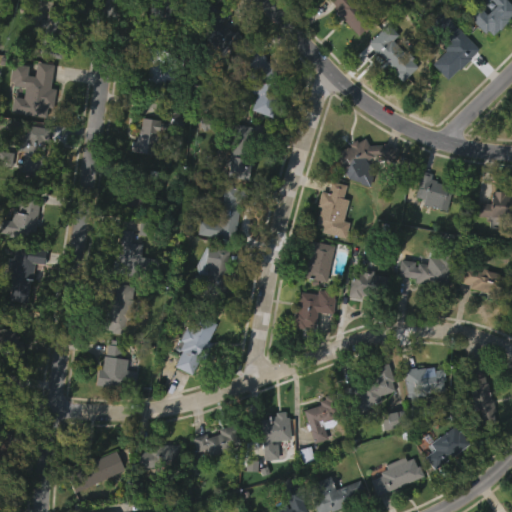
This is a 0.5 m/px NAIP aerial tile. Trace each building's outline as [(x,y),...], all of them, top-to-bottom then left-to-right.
[(78,8),(78,0),(50,0),(50,4),(78,8)] [(178,0),(176,12),(172,11),(167,34),(146,28),(152,0),(178,0)] [(290,0),(312,29),(332,15),(321,0),(290,0)] [(363,0),(364,1),(360,5),(374,21),(358,35),(333,7),(336,5),(331,0),(363,0)] [(413,0),(434,21),(449,6),(445,1),(445,0),(413,0)] [(508,0),(511,4),(511,18),(501,30),(500,29),(493,35),(489,30),(485,33),(469,16),(479,6),(487,14),(494,7),(487,0),(508,0)] [(65,12),(60,58),(41,56),(42,47),(38,46),(39,38),(38,38),(40,18),(47,19),(49,6),(66,8),(65,12)] [(230,30),(232,32),(237,30),(240,40),(216,63),(205,52),(213,45),(197,28),(206,20),(210,6),(226,11),(223,22),(230,30)] [(485,73),(511,48),(511,47),(484,17),(473,27),(488,44),(482,50),(475,42),(465,50),(485,73)] [(355,71),(369,58),(335,22),(321,35),(355,71)] [(462,68),(460,69),(459,68),(447,79),(432,63),(457,40),(447,29),(454,22),(479,49),(462,68)] [(392,39),(404,51),(406,49),(414,57),(411,59),(418,67),(403,81),(394,72),(395,71),(368,43),(388,23),(398,34),(392,39)] [(260,42),(283,75),(270,114),(248,108),(259,80),(242,59),(260,42)] [(36,70),(54,71),(55,43),(43,43),(42,55),(36,55),(36,70)] [(183,59),(180,82),(165,80),(163,94),(143,91),(149,48),(170,51),(170,57),(183,59)] [(235,73),(209,49),(194,66),(220,90),(235,73)] [(399,116),(414,101),(389,74),(392,71),(383,61),(364,78),(399,116)] [(53,66),(52,79),(60,80),(58,94),(55,94),(53,108),(47,107),(46,117),(11,112),(13,96),(23,98),(25,85),(19,85),(20,82),(10,81),(10,79),(0,78),(2,62),(35,66),(35,62),(53,64),(53,66)] [(443,115),(475,85),(459,69),(428,99),(443,115)] [(188,119),(178,132),(176,131),(159,129),(158,139),(164,140),(162,155),(131,152),(132,140),(136,140),(136,135),(139,135),(142,117),(160,119),(160,121),(168,122),(177,110),(188,119)] [(247,129),(252,130),(247,146),(267,152),(274,125),(249,118),(247,129)] [(48,141),(43,179),(21,176),(24,150),(19,150),(22,123),(50,127),(48,141)] [(268,125),(266,139),(253,137),(253,140),(247,139),(244,158),(246,158),(245,164),(250,165),(247,179),(228,177),(229,165),(230,165),(231,162),(234,162),(235,158),(229,157),(234,123),(254,126),(255,123),(268,125)] [(15,138),(11,167),(0,165),(0,141),(1,136),(15,138)] [(365,138),(368,145),(384,145),(385,141),(401,147),(396,163),(379,158),(380,155),(374,155),(375,157),(346,173),(335,153),(348,146),(348,148),(351,147),(349,144),(357,139),(358,142),(365,138)] [(179,165),(183,150),(170,147),(166,161),(179,165)] [(243,216),(252,163),(231,159),(222,212),(243,216)] [(46,165),(19,160),(15,185),(20,186),(17,210),(38,214),(46,165)] [(157,170),(156,185),(149,184),(147,201),(143,200),(142,210),(121,208),(124,182),(128,182),(130,168),(157,170)] [(437,182),(453,186),(447,210),(424,204),(425,199),(416,197),(422,171),(432,174),(431,179),(437,181),(437,182)] [(338,185),(330,210),(364,219),(371,195),(390,200),(394,186),(349,173),(344,187),(338,185)] [(347,184),(334,235),(322,232),(324,226),(317,224),(321,207),(317,206),(322,191),(328,192),(331,180),(347,184)] [(243,189),(235,240),(198,234),(200,220),(219,223),(222,205),(213,203),(215,191),(223,193),(225,186),(243,189)] [(42,205),(40,227),(36,226),(34,242),(0,237),(0,223),(1,224),(2,219),(12,220),(13,210),(17,211),(19,187),(38,189),(37,203),(42,205)] [(511,194),(511,216),(479,216),(479,203),(492,203),(492,191),(505,192),(505,194),(511,194)] [(418,240),(443,246),(449,222),(427,216),(429,209),(417,207),(411,232),(419,235),(418,240)] [(231,277),(239,225),(220,222),(215,257),(196,254),(193,271),(231,277)] [(139,247),(144,231),(125,225),(120,241),(139,247)] [(159,259),(156,280),(111,274),(113,261),(117,261),(121,229),(132,230),(131,243),(143,244),(141,257),(159,259)] [(335,246),(326,282),(306,277),(308,269),(306,268),(308,256),(310,257),(311,253),(307,252),(310,240),(335,246)] [(230,287),(229,293),(224,292),(222,304),(198,300),(201,287),(204,287),(206,275),(204,274),(206,266),(201,265),(205,245),(227,249),(225,265),(233,266),(230,287)] [(34,263),(32,281),(30,281),(27,304),(9,302),(14,246),(36,248),(34,263)] [(415,266),(418,267),(418,263),(451,268),(447,292),(430,290),(431,286),(415,283),(416,278),(398,275),(401,259),(416,261),(415,266)] [(129,266),(116,265),(114,298),(136,299),(137,280),(128,279),(129,266)] [(464,265),(488,270),(500,273),(499,275),(511,279),(507,302),(488,297),(489,292),(471,288),(471,285),(460,282),(464,265)] [(390,277),(387,302),(370,299),(370,296),(362,295),(361,299),(348,297),(352,271),(390,277)] [(226,286),(204,282),(200,303),(205,304),(200,326),(218,329),(226,286)] [(42,286),(10,284),(9,295),(3,294),(3,307),(0,306),(0,322),(20,323),(20,318),(29,318),(30,300),(42,300),(42,286)] [(133,285),(132,329),(115,328),(115,322),(113,321),(115,303),(111,302),(111,295),(115,295),(116,284),(133,285)] [(319,300),(321,301),(322,297),(335,299),(333,313),(319,311),(316,327),(306,325),(305,329),(293,327),(300,291),(320,295),(319,300)] [(443,293),(413,292),(412,320),(442,321),(443,293)] [(454,322),(491,326),(494,306),(457,301),(454,322)] [(384,310),(348,306),(344,333),(372,337),(373,329),(381,330),(384,310)] [(217,323),(208,341),(212,343),(204,359),(199,357),(192,373),(176,366),(183,351),(180,350),(184,342),(181,340),(186,328),(190,330),(197,314),(217,323)] [(99,366),(122,369),(127,322),(113,321),(111,333),(103,331),(99,366)] [(14,329),(14,335),(19,335),(18,341),(23,341),(22,356),(0,353),(0,325),(1,326),(1,329),(14,329)] [(317,331),(294,327),(289,362),(310,365),(313,347),(329,349),(331,335),(316,333),(317,331)] [(120,341),(120,346),(123,346),(121,358),(127,359),(126,370),(135,371),(133,391),(98,387),(98,385),(97,385),(98,369),(103,369),(104,356),(106,356),(108,344),(110,345),(110,340),(120,341)] [(168,401),(190,411),(212,359),(191,350),(168,401)] [(482,362),(486,383),(489,383),(497,425),(484,427),(481,411),(474,412),(469,387),(471,387),(467,365),(482,362)] [(367,410),(355,414),(351,401),(355,400),(350,385),(377,377),(374,368),(389,363),(394,381),(392,382),(395,391),(367,401),(369,409),(367,410)] [(434,367),(434,371),(442,370),(444,391),(418,393),(419,407),(427,406),(428,417),(409,419),(404,368),(417,367),(417,369),(434,367)] [(16,374),(15,387),(17,387),(15,408),(11,408),(9,424),(0,423),(0,379),(1,379),(2,373),(16,374)] [(92,419),(131,423),(132,406),(122,406),(124,382),(102,380),(100,404),(94,404),(92,419)] [(323,423),(328,439),(314,444),(310,431),(308,431),(306,425),(308,425),(303,411),(320,405),(319,401),(324,399),(323,396),(330,394),(338,418),(323,423)] [(393,432),(384,398),(365,403),(368,416),(343,422),(348,443),(393,432)] [(400,405),(403,430),(440,426),(438,401),(400,405)] [(469,446),(476,445),(479,461),(490,459),(481,404),(462,407),(469,446)] [(285,412),(286,419),(289,418),(291,439),(277,441),(279,459),(265,461),(261,420),(269,419),(269,417),(277,416),(276,413),(285,412)] [(232,425),(239,446),(211,456),(209,451),(206,452),(205,449),(197,452),(192,438),(206,434),(207,438),(220,433),(218,429),(232,425)] [(455,426),(469,444),(434,469),(426,457),(435,450),(431,444),(455,426)] [(9,447),(2,487),(0,486),(0,432),(11,434),(9,447)] [(299,444),(308,475),(321,472),(318,462),(331,458),(325,436),(299,444)] [(165,442),(165,445),(178,445),(178,454),(175,454),(175,460),(177,460),(177,466),(138,466),(138,451),(148,451),(148,442),(165,442)] [(257,475),(285,474),(284,447),(270,448),(270,453),(257,453),(257,475)] [(122,471),(84,488),(83,485),(73,489),(66,471),(116,449),(122,462),(118,463),(122,471)] [(405,457),(407,461),(414,458),(422,478),(378,496),(372,481),(374,480),(371,471),(405,457)] [(189,475),(192,488),(203,485),(205,490),(237,482),(231,460),(215,464),(215,468),(189,475)] [(420,491),(428,504),(465,482),(452,461),(422,479),(427,487),(420,491)] [(328,475),(334,488),(358,477),(363,488),(353,492),(356,499),(330,511),(329,508),(319,511),(314,511),(308,499),(317,495),(311,483),(328,475)] [(133,502),(176,500),(175,481),(132,483),(133,502)] [(108,511),(121,507),(113,487),(63,508),(64,511),(108,511)] [(365,511),(417,511),(410,492),(401,496),(400,493),(364,506),(365,511)] [(287,502),(289,507),(300,503),(303,511),(272,511),(278,509),(276,506),(287,502)]
